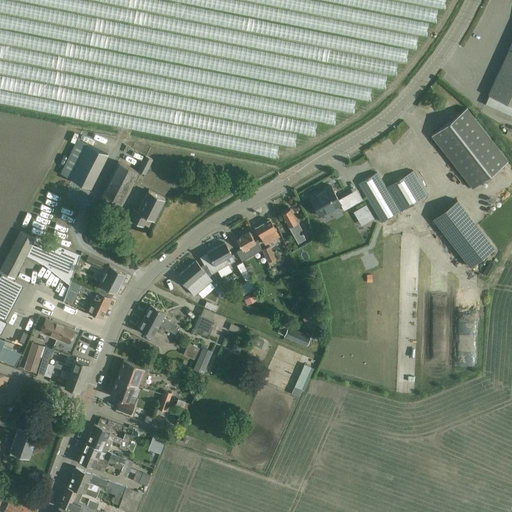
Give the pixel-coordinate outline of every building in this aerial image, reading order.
[(511,42),(489,94),(489,95),(485,104),(511,116),(511,42)] [(466,108),(458,115),(431,135),(473,188),(508,161),(466,108)] [(108,154),(78,139),(77,138),(60,173),(91,189),(108,154)] [(121,204),(133,181),(137,171),(144,175),(153,159),(145,155),(137,171),(118,161),(101,194),(121,204)] [(358,183),(362,191),(381,222),(428,195),(413,170),(386,186),(377,172),(358,183)] [(331,185),(323,189),(309,197),(320,216),(340,204),(344,210),(356,203),(351,195),(339,201),(331,185)] [(82,192),(77,191),(75,201),(86,203),(89,189),(83,188),(82,192)] [(129,219),(143,226),(147,217),(154,220),(165,199),(148,191),(137,211),(134,210),(129,219)] [(494,248),(457,200),(433,219),(470,267),(494,248)] [(281,213),(298,243),(305,239),(303,234),(300,235),(298,231),(302,229),(290,208),(281,213)] [(270,219),(269,220),(256,227),(265,244),(279,236),(275,228),(270,219)] [(0,332),(1,333),(26,284),(14,278),(26,255),(42,264),(69,283),(80,253),(36,235),(35,238),(21,230),(1,269),(0,268),(0,332)] [(255,241),(249,231),(236,239),(242,249),(237,252),(243,262),(262,251),(257,240),(255,241)] [(232,255),(225,242),(208,252),(212,261),(207,264),(212,273),(229,263),(227,258),(232,255)] [(270,247),(262,250),(268,262),(275,259),(270,247)] [(88,255),(81,252),(77,262),(83,265),(85,261),(100,269),(103,263),(88,255)] [(196,260),(178,276),(188,288),(194,296),(213,280),(207,274),(196,260)] [(116,293),(126,273),(109,264),(96,291),(97,291),(111,298),(114,292),(116,293)] [(251,278),(243,264),(238,267),(246,281),(251,278)] [(41,282),(46,270),(41,268),(36,280),(41,282)] [(489,269),(484,280),(490,283),(495,272),(489,269)] [(213,285),(206,291),(222,309),(229,303),(213,285)] [(243,301),(251,295),(247,288),(238,294),(243,301)] [(102,318),(112,298),(111,298),(97,291),(96,291),(87,311),(102,318)] [(70,307),(74,298),(67,296),(64,304),(70,307)] [(206,297),(197,310),(209,317),(217,304),(206,297)] [(144,317),(165,328),(175,334),(179,326),(163,317),(166,313),(151,305),(144,317)] [(213,321),(211,320),(199,314),(192,329),(206,336),(213,321)] [(75,330),(74,330),(46,317),(40,330),(69,343),(75,330)] [(165,328),(144,317),(138,328),(153,336),(156,331),(162,334),(165,328)] [(315,319),(302,326),(305,332),(318,326),(315,319)] [(229,331),(228,336),(240,340),(242,335),(229,331)] [(462,334),(463,341),(471,341),(470,333),(462,334)] [(194,358),(199,349),(199,348),(188,343),(183,354),(194,359),(194,358)] [(3,346),(0,351),(0,359),(16,366),(21,353),(3,346)] [(43,350),(31,346),(26,362),(38,366),(43,350)] [(44,375),(48,364),(52,349),(46,347),(39,368),(38,373),(44,375)] [(203,374),(212,352),(212,351),(202,347),(201,350),(197,359),(193,370),(203,374)] [(84,379),(88,368),(89,364),(75,359),(72,366),(56,360),(54,366),(54,367),(63,370),(63,371),(84,379)] [(142,387),(144,381),(147,373),(147,372),(147,370),(146,368),(144,367),(137,365),(123,359),(116,378),(134,384),(142,387)] [(51,377),(54,367),(54,366),(48,364),(44,375),(51,377)] [(301,396),(310,374),(301,370),(292,393),(301,396)] [(79,392),(84,379),(63,371),(61,377),(67,379),(65,386),(79,392)] [(0,393),(2,394),(9,376),(0,373),(0,393)] [(130,396),(134,384),(116,378),(114,385),(110,395),(120,398),(116,408),(131,414),(135,403),(128,401),(130,396)] [(170,393),(164,390),(157,408),(164,411),(170,393)] [(1,408),(0,411),(0,423),(18,430),(11,448),(11,449),(9,455),(23,461),(26,454),(28,455),(36,432),(31,430),(33,425),(19,420),(21,415),(1,408)] [(109,432),(110,430),(94,423),(91,431),(111,440),(121,444),(119,449),(125,451),(129,440),(131,435),(125,433),(123,439),(109,432)] [(106,451),(111,440),(91,431),(86,442),(106,451)] [(165,441),(154,436),(151,442),(157,445),(155,450),(160,452),(165,441)] [(103,459),(106,451),(86,442),(82,451),(103,459)] [(108,462),(103,459),(82,451),(78,461),(104,471),(108,462)] [(111,453),(109,459),(123,465),(121,470),(129,473),(131,465),(152,472),(153,468),(133,461),(125,458),(111,453)] [(134,511),(143,492),(76,467),(72,475),(99,486),(105,491),(122,497),(118,507),(128,511),(134,511)] [(146,486),(150,476),(137,470),(133,480),(146,486)] [(98,489),(99,486),(72,475),(68,486),(96,497),(99,490),(98,489)] [(82,493),(67,487),(64,495),(63,497),(86,507),(87,505),(78,501),(82,493)] [(0,504),(4,507),(2,510),(5,511),(34,511),(35,511),(9,497),(9,498),(3,495),(2,497),(0,495),(0,504)] [(86,507),(63,497),(59,505),(74,511),(75,511),(77,511),(94,511),(95,511),(86,507)] [(87,505),(86,507),(95,511),(98,504),(89,500),(87,505)]
